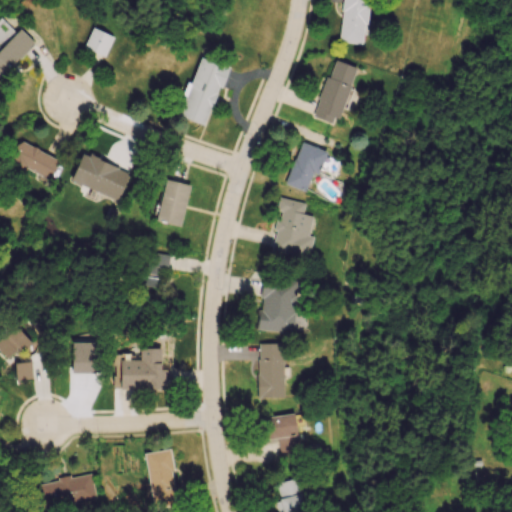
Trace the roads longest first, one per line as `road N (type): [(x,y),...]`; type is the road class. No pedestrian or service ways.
road 1 (residential): [(230,511),(213,418),(214,290),(233,196),(286,57),(298,0)]
road 2 (residential): [(242,169),(66,97)]
road 3 (residential): [(213,418),(44,423)]
